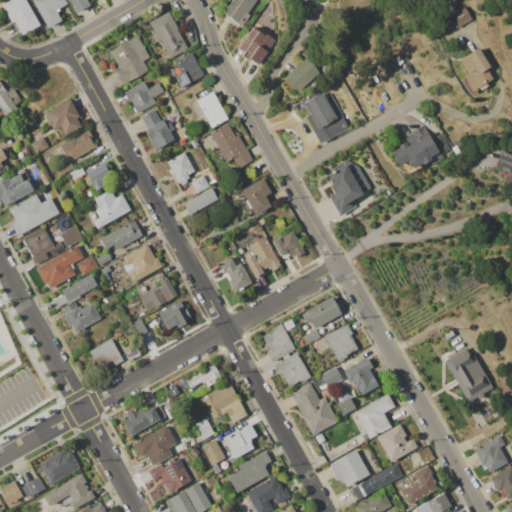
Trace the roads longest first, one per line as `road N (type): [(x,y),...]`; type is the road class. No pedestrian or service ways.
road 1 (residential): [(482,511),(215,54),(194,0)]
road 2 (residential): [(327,511),(68,43)]
road 3 (residential): [(0,456),(338,262)]
road 4 (residential): [(139,511),(0,262)]
road 5 (residential): [(143,0),(46,54),(25,59),(0,49)]
